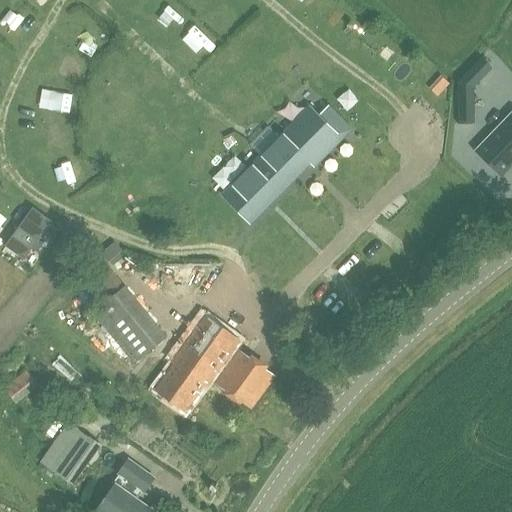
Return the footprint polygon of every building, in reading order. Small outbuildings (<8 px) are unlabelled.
[(463,76),(458,82),(458,124),(475,124),(474,88),(474,87),(493,68),(481,57),(463,76)] [(310,106),(222,195),(250,223),(310,163),(315,167),(353,129),(329,106),(319,116),(310,106)] [(511,116),(501,128),(499,126),(474,151),(502,178),(511,166),(511,116)] [(354,173),(343,179),(350,192),(385,172),(378,159),(354,173)] [(135,224),(155,208),(146,197),(126,213),(135,224)] [(25,260),(52,221),(33,208),(5,246),(25,260)] [(86,287),(103,307),(97,312),(137,361),(167,336),(128,286),(127,287),(96,250),(80,263),(95,281),(86,287)] [(210,381),(239,341),(205,316),(172,361),(174,363),(155,390),(185,412),(208,380),(210,381)] [(275,376),(239,350),(215,383),(251,409),(275,376)] [(94,459),(106,442),(96,435),(84,452),(94,459)] [(144,491),(153,478),(129,461),(120,474),(126,478),(119,488),(116,486),(96,511),(152,511),(133,498),(141,488),(144,491)]
